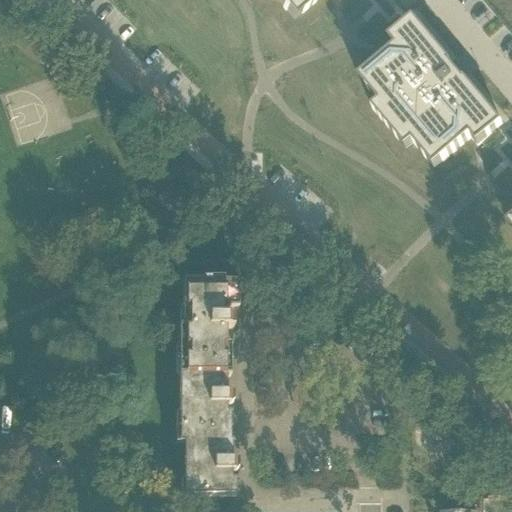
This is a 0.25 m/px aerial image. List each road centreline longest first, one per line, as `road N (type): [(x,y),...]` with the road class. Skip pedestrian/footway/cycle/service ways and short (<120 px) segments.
road 1 (residential): [(511,423),(57,0)]
road 2 (residential): [(345,437),(358,414),(349,369),(317,353),(298,359),(281,411),(295,438),(327,443)]
